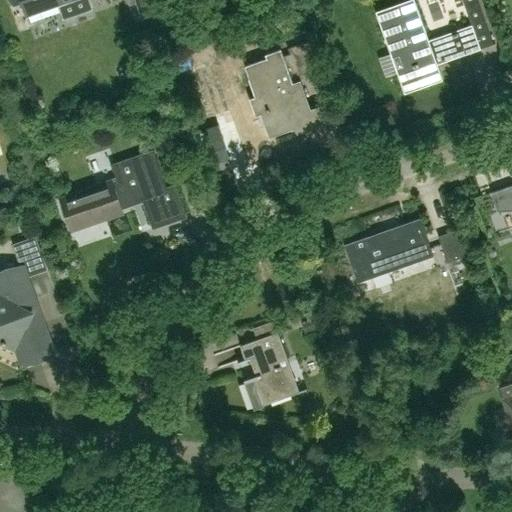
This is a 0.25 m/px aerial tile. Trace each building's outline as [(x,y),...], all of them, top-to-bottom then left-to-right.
[(8,0),(13,6),(22,3),(27,16),(58,5),(63,20),(93,9),(89,0),(8,0)] [(414,1),(376,14),(390,54),(379,58),(385,77),(397,73),(403,90),(441,77),(436,64),(494,44),(478,0),(462,0),(471,25),(428,40),(414,1)] [(307,124),(290,74),(296,72),(297,75),(319,68),(309,40),(287,48),(290,54),(283,56),(281,48),(264,54),(266,58),(244,66),(255,96),(249,98),(255,116),(260,114),(269,137),(307,124)] [(238,179),(222,133),(199,142),(215,188),(238,179)] [(188,218),(175,184),(166,188),(153,149),(111,164),(118,183),(61,203),(69,227),(104,215),(133,205),(143,201),(153,231),(188,218)] [(511,185),(492,192),(499,211),(511,206),(511,185)] [(433,255),(420,217),(344,244),(353,271),(357,282),(372,277),(433,255)] [(467,255),(458,229),(438,236),(447,262),(467,255)] [(56,353),(28,275),(45,269),(33,236),(13,243),(21,265),(0,272),(0,344),(15,351),(20,366),(56,353)] [(306,336),(318,331),(317,327),(320,326),(317,318),(314,319),(313,317),(300,322),(306,336)] [(298,391),(278,331),(240,345),(245,359),(237,361),(238,363),(249,359),(255,375),(244,379),(254,408),(306,389),(306,388),(298,391)] [(511,382),(498,387),(511,422),(511,425),(511,382)] [(370,405),(363,384),(349,389),(357,410),(370,405)]
